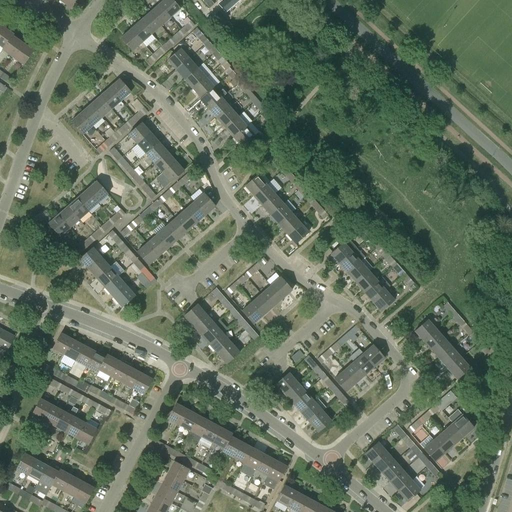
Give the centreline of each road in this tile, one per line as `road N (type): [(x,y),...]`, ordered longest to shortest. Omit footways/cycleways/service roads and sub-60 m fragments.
road 1 (residential): [(248,229),(218,189),(194,135),(150,87),(75,33)]
road 2 (residential): [(511,168),(326,0)]
road 3 (residential): [(325,463),(408,382),(403,366),(337,300)]
road 4 (residential): [(0,215),(47,81),(75,33)]
road 5 (tertiary): [(325,463),(180,364)]
road 6 (residential): [(102,511),(180,364)]
road 7 (tertiary): [(180,364),(42,305)]
road 8 (residential): [(0,441),(42,305)]
